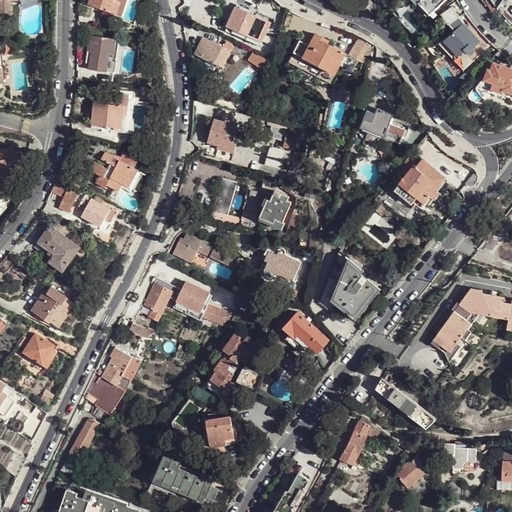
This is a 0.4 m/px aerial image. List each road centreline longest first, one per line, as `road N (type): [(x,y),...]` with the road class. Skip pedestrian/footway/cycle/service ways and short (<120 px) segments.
road 1 (tertiary): [(162,0),(179,100),(171,173),(142,250),(13,511)]
road 2 (unclassified): [(240,511),(263,471),(480,201)]
road 3 (tertiary): [(474,138),(376,30),(317,0)]
road 4 (unclassified): [(57,131),(65,0)]
road 5 (unclassified): [(0,246),(35,197),(57,131)]
